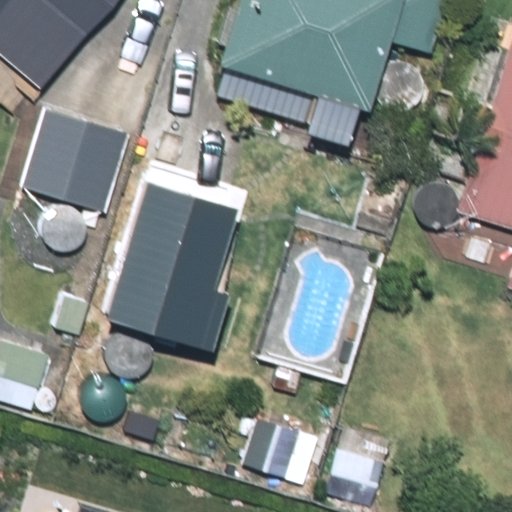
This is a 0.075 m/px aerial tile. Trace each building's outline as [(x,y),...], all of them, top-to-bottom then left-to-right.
[(0,0),(0,50),(29,76),(94,0),(0,0)] [(216,0),(203,44),(353,88),(372,25),(422,41),(433,0),(216,0)] [(511,12),(509,12),(448,200),(511,219),(511,242),(500,278),(511,281),(511,12)] [(36,99),(14,171),(99,198),(121,125),(36,99)] [(137,156),(89,296),(176,326),(224,186),(137,156)] [(75,319),(82,296),(55,288),(47,311),(75,319)] [(42,345),(0,331),(0,393),(23,401),(42,345)] [(82,364),(89,345),(74,340),(67,359),(82,364)] [(250,412),(238,456),(301,472),(312,429),(250,412)] [(339,418),(317,483),(362,498),(384,434),(339,418)]
